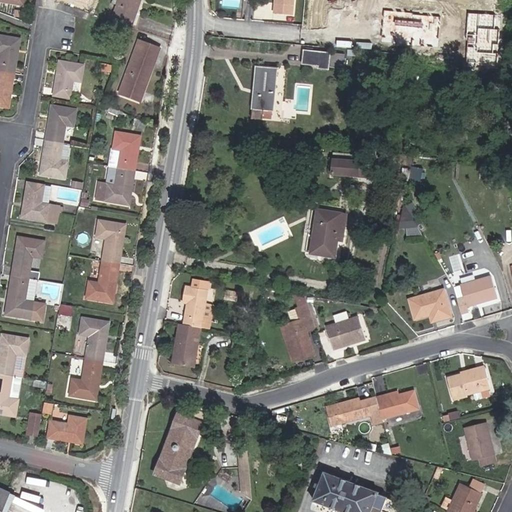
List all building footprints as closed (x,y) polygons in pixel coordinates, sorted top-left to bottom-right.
[(130,26),(138,0),(111,0),(111,3),(115,4),(110,19),(130,26)] [(298,0),(279,0),(278,11),(296,14),(298,0)] [(398,0),(409,35),(435,27),(426,0),(398,0)] [(0,71),(13,73),(18,40),(0,36),(0,71)] [(141,102),(159,46),(136,38),(117,94),(141,102)] [(329,53),(304,51),(303,64),(318,65),(318,68),(328,69),(328,66),(329,53)] [(329,53),(328,66),(343,67),(344,55),(329,53)] [(52,97),(68,100),(70,92),(77,93),(81,65),(58,61),(52,97)] [(110,66),(99,64),(98,71),(109,73),(110,66)] [(277,69),(257,67),(252,119),(262,120),(263,117),(264,109),(272,110),(273,110),(277,69)] [(0,106),(7,107),(13,73),(0,71),(0,106)] [(51,106),(45,140),(61,143),(64,126),(72,127),(75,110),(51,106)] [(121,112),(108,106),(106,111),(119,118),(121,112)] [(264,109),(263,117),(271,118),(272,110),(264,109)] [(133,117),(130,125),(142,130),(145,123),(133,117)] [(109,167),(133,171),(139,137),(114,133),(109,167)] [(61,143),(45,140),(39,174),(63,178),(69,144),(61,143)] [(352,154),(342,153),(341,160),(331,159),(330,173),(382,179),(383,164),(351,161),(352,154)] [(127,205),(133,171),(109,167),(106,185),(97,184),(95,199),(127,205)] [(423,174),(412,172),(410,180),(420,182),(423,174)] [(47,205),(50,185),(26,181),(20,218),(55,223),(58,207),(47,205)] [(82,190),(83,183),(71,181),(70,188),(82,190)] [(395,209),(399,196),(390,193),(386,207),(395,209)] [(347,215),(319,210),(312,252),(334,256),(337,240),(343,241),(347,215)] [(100,261),(118,264),(123,225),(97,221),(95,238),(104,239),(100,261)] [(42,281),(43,274),(28,271),(31,257),(40,258),(43,241),(17,237),(11,275),(37,280),(42,281)] [(111,302),(118,264),(100,261),(97,283),(88,281),(85,298),(111,302)] [(37,280),(11,275),(4,315),(40,321),(43,306),(33,304),(37,280)] [(457,299),(462,314),(469,312),(467,307),(497,298),(491,276),(461,285),(465,297),(457,299)] [(187,304),(184,324),(201,327),(205,309),(208,291),(186,286),(184,298),(188,299),(187,304)] [(434,313),(436,320),(451,316),(444,289),(410,300),(416,318),(430,314),(434,313)] [(237,292),(227,290),(225,299),(236,300),(237,292)] [(307,330),(316,327),(309,306),(289,312),(292,322),(282,326),(294,361),(315,354),(307,330)] [(201,327),(210,328),(213,311),(205,309),(201,327)] [(358,317),(326,327),(334,349),(365,339),(358,317)] [(88,337),(84,358),(101,361),(108,323),(82,319),(79,335),(88,337)] [(184,324),(179,323),(172,364),(190,367),(194,346),(198,347),(201,327),(184,324)] [(0,334),(0,336),(0,373),(11,376),(14,354),(24,355),(27,339),(0,334)] [(247,337),(234,335),(232,348),(245,350),(247,337)] [(101,361),(84,358),(80,380),(72,379),(69,395),(95,399),(101,361)] [(491,388),(484,367),(460,373),(461,374),(447,378),(453,400),(468,396),(467,395),(491,388)] [(11,376),(0,373),(0,412),(14,415),(17,400),(15,399),(17,385),(9,384),(11,376)] [(387,399),(386,394),(377,397),(383,418),(419,408),(414,391),(399,395),(387,399)] [(359,399),(326,408),(332,427),(371,416),(366,400),(360,402),(359,399)] [(50,413),(51,404),(42,402),(41,412),(50,413)] [(26,435),(37,436),(41,414),(29,412),(26,435)] [(181,485),(205,422),(178,412),(153,475),(181,485)] [(80,443),(84,419),(68,416),(66,424),(50,421),(47,437),(80,443)] [(486,422),(464,428),(473,461),(478,459),(480,466),(497,462),(486,422)] [(380,493),(325,472),(319,488),(313,501),(343,511),(401,511),(405,504),(388,497),(388,496),(380,493)] [(481,493),(485,485),(472,479),(469,487),(481,493)] [(447,511),(473,511),(474,511),(482,493),(481,493),(469,487),(461,483),(453,500),(445,497),(441,506),(448,510),(447,511)] [(6,493),(0,505),(0,511),(6,511),(14,497),(6,493)]
